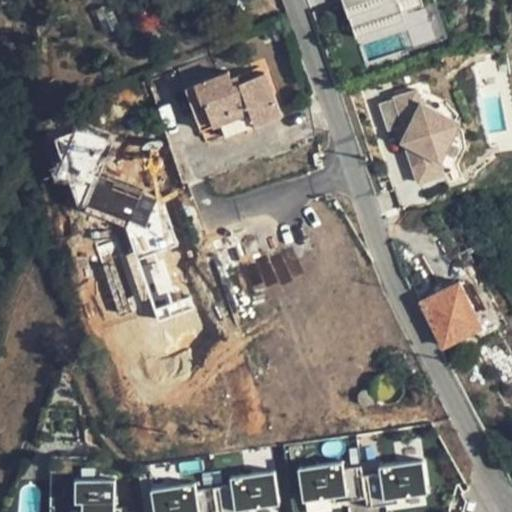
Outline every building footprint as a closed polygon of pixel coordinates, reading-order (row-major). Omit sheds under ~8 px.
[(426,0),(347,0),(360,36),(408,19),(404,8),(426,0)] [(211,57),(181,67),(205,138),(224,131),(226,135),(281,114),(266,73),(235,83),(230,71),(218,75),(211,57)] [(445,159),(465,119),(425,98),(421,88),(399,95),(400,98),(386,103),(394,125),(407,121),(410,131),(405,140),(409,141),(422,180),(449,171),(445,159)] [(444,345),(482,325),(459,281),(422,300),(444,345)] [(428,499),(423,462),(378,468),(379,475),(362,477),(365,498),(366,508),(428,499)] [(344,463),(298,469),(303,507),(365,498),(362,477),(361,468),(345,470),(344,463)] [(266,511),(280,510),(274,473),(229,480),(230,487),(213,490),(216,511),(266,511)] [(115,511),(115,483),(74,483),(74,506),(82,506),(81,511),(115,511)] [(196,485),(151,493),(154,511),(216,511),(213,490),(197,492),(196,485)]
